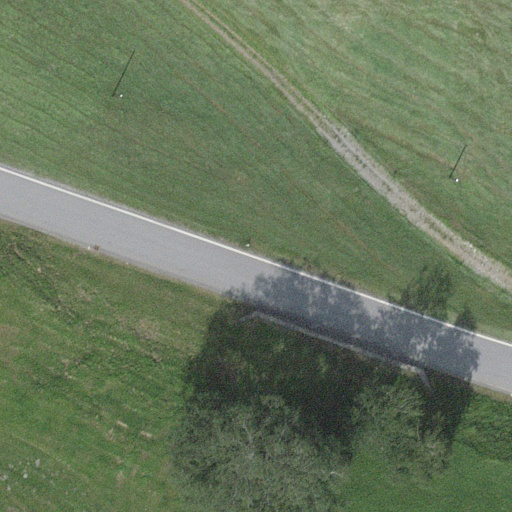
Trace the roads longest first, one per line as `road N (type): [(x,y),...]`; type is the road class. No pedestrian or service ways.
road 1 (tertiary): [(511,368),(0,192)]
road 2 (track): [(181,0),(376,182),(464,255),(511,280)]
